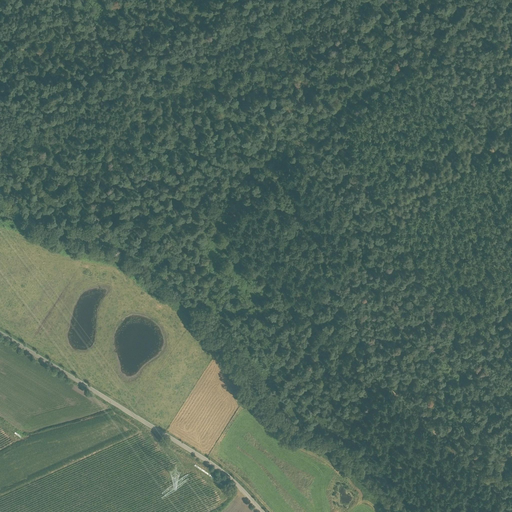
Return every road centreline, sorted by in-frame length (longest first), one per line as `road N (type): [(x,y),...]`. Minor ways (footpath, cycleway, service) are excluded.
road 1 (unclassified): [(0,332),(205,459),(262,511)]
road 2 (track): [(399,225),(305,303)]
